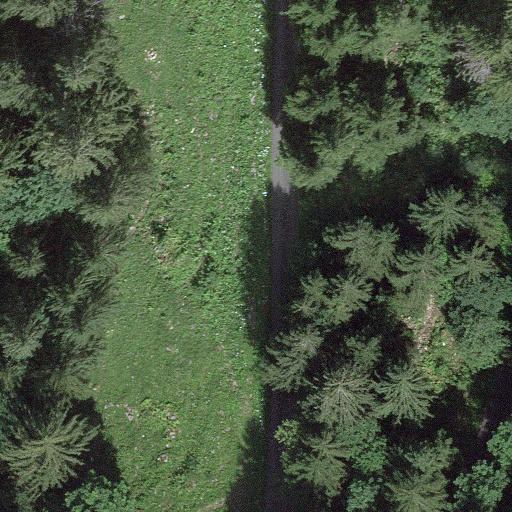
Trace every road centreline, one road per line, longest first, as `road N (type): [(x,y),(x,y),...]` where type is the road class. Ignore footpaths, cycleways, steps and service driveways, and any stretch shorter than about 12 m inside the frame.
road 1 (unclassified): [(285,0),(272,511)]
road 2 (unclassified): [(448,511),(511,348)]
